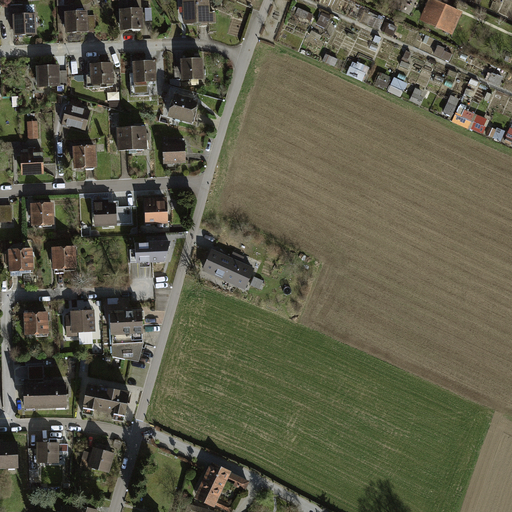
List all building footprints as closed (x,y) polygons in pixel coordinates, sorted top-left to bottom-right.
[(438,0),(432,0),(423,21),(459,37),(469,14),(438,0)] [(184,2),(185,26),(212,25),(211,1),(184,2)] [(121,4),(123,32),(146,31),(145,11),(139,11),(139,3),(121,4)] [(17,39),(40,38),(39,17),(27,18),(26,9),(11,9),(13,31),(17,31),(17,39)] [(66,16),(67,36),(91,35),(90,15),(66,16)] [(181,61),(183,81),(206,80),(205,59),(181,61)] [(350,76),(365,81),(370,67),(355,61),(350,76)] [(94,64),(95,87),(120,86),(119,62),(94,64)] [(150,96),(150,85),(160,84),(159,64),(144,64),(134,65),(135,97),(150,96)] [(39,69),(40,89),(65,88),(65,68),(39,69)] [(59,94),(52,95),(53,103),(62,103),(62,95),(59,94)] [(177,96),(171,117),(196,123),(201,102),(177,96)] [(67,106),(62,124),(85,130),(90,112),(67,106)] [(462,106),(454,121),(482,135),(490,120),(462,106)] [(29,123),(29,138),(38,137),(37,123),(29,123)] [(118,129),(119,150),(146,149),(145,127),(118,129)] [(164,140),(164,163),(185,162),(184,142),(179,143),(179,139),(164,140)] [(74,148),(75,169),(95,168),(94,147),(74,148)] [(21,155),(22,175),(44,174),(43,150),(24,150),(24,155),(21,155)] [(146,202),(147,226),(171,225),(170,202),(146,202)] [(96,204),(98,227),(119,226),(118,203),(96,204)] [(34,207),(35,227),(58,226),(57,206),(34,207)] [(11,207),(0,207),(0,221),(12,221),(11,207)] [(136,250),(130,250),(130,262),(152,262),(165,262),(170,243),(136,245),(136,250)] [(53,249),(54,271),(76,270),(75,248),(53,249)] [(10,251),(11,276),(32,275),(31,250),(10,251)] [(204,268),(245,287),(253,271),(240,265),(244,258),(233,253),(230,260),(212,252),(204,268)] [(263,281),(254,277),(251,285),(259,289),(263,281)] [(116,312),(131,311),(131,301),(116,301),(116,312)] [(93,311),(73,312),(73,317),(66,317),(67,335),(77,335),(77,332),(94,331),(93,311)] [(143,312),(111,313),(112,344),(144,343),(143,312)] [(25,314),(26,334),(36,334),(37,337),(48,336),(47,313),(25,314)] [(139,362),(144,343),(112,344),(113,357),(132,361),(139,362)] [(43,358),(26,359),(26,366),(43,366),(43,358)] [(24,385),(25,408),(66,407),(66,384),(24,385)] [(88,384),(83,407),(125,415),(129,392),(88,384)] [(38,470),(38,463),(59,463),(59,452),(69,452),(69,444),(59,444),(57,438),(49,439),(49,443),(38,443),(38,450),(29,450),(29,470),(38,470)] [(0,443),(0,467),(18,466),(17,443),(0,443)] [(85,452),(81,464),(109,472),(114,453),(95,448),(93,454),(85,452)] [(217,504),(227,509),(229,505),(218,500),(226,482),(244,490),(248,482),(230,474),(231,472),(210,463),(195,496),(216,505),(217,504)] [(89,508),(78,504),(77,509),(63,506),(61,511),(96,511),(97,510),(96,509),(96,505),(90,503),(89,508)]
